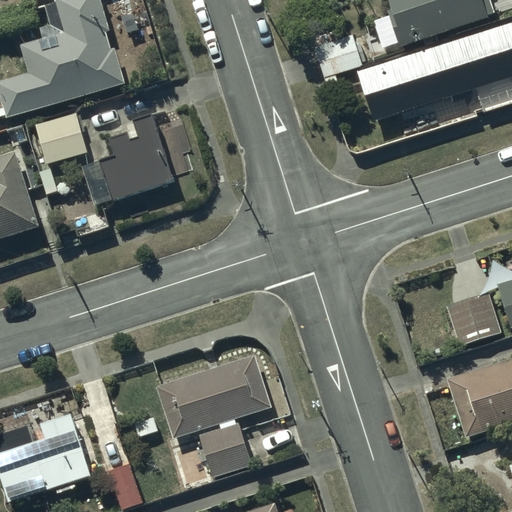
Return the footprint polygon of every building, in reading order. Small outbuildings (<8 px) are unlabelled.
[(0,84),(0,106),(4,119),(122,86),(113,53),(111,54),(105,35),(109,34),(99,0),(55,0),(54,1),(64,36),(19,48),(27,77),(0,84)] [(0,0),(0,32),(33,23),(26,0),(0,0)] [(391,26),(398,49),(484,22),(483,18),(492,15),(487,0),(386,0),(394,25),(391,26)] [(511,24),(356,74),(372,123),(511,78),(511,24)] [(315,48),(323,79),(369,66),(361,36),(315,48)] [(35,127),(46,167),(86,156),(75,116),(35,127)] [(81,169),(93,205),(108,199),(110,204),(168,183),(146,121),(131,127),(136,141),(130,143),(128,136),(107,143),(112,158),(81,169)] [(0,239),(37,228),(14,154),(0,158),(0,239)] [(511,280),(495,286),(508,329),(511,327),(511,280)] [(448,305),(459,346),(501,335),(489,294),(448,305)] [(156,387),(172,439),(269,408),(253,356),(156,387)] [(511,358),(446,380),(464,437),(511,422),(511,358)] [(42,439),(32,442),(27,427),(0,435),(0,482),(7,503),(91,477),(72,415),(38,426),(42,439)] [(238,425),(199,436),(210,476),(249,466),(238,425)] [(108,471),(120,510),(141,503),(130,465),(108,471)]
